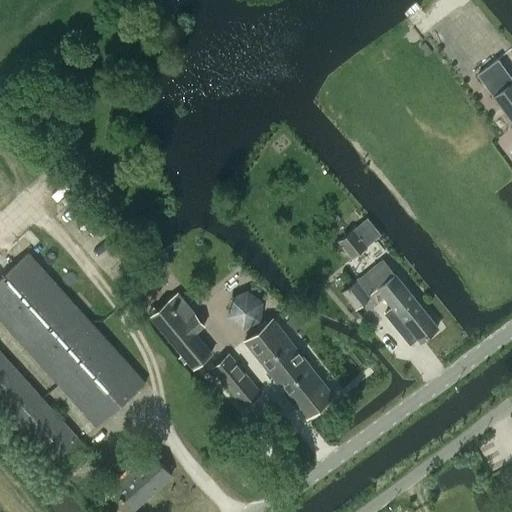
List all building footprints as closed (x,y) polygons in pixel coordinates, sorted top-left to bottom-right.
[(511,77),(498,58),(477,73),(493,95),(511,81),(511,77)] [(511,81),(493,95),(511,121),(511,81)] [(353,228),(338,240),(352,257),(367,245),(353,228)] [(15,264),(0,277),(0,318),(96,426),(145,381),(29,253),(28,252),(15,264)] [(365,274),(357,280),(369,295),(377,288),(392,306),(384,312),(410,344),(417,338),(420,341),(439,326),(384,258),(365,274)] [(357,279),(341,291),(356,310),(371,298),(369,295),(357,280),(357,279)] [(168,299),(149,315),(176,347),(195,332),(204,324),(195,313),(185,321),(168,299)] [(308,321),(306,319),(298,309),(286,320),(296,331),(308,321)] [(334,395),(273,317),(245,340),(306,417),(334,395)] [(0,350),(0,406),(61,475),(88,450),(0,350)] [(229,352),(211,367),(244,408),(261,392),(229,352)] [(134,468),(125,476),(113,486),(134,509),(172,474),(151,452),(143,443),(126,459),(134,468)]
